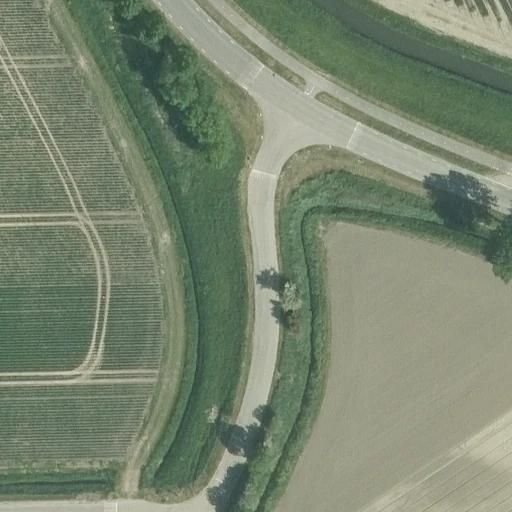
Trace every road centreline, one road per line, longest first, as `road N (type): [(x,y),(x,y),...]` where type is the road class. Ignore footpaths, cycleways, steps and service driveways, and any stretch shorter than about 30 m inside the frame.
road 1 (tertiary): [(208,511),(259,384),(267,298),(258,202),(273,148),(298,109)]
road 2 (secondary): [(511,202),(298,109)]
road 3 (secondary): [(298,109),(237,66),(170,0)]
